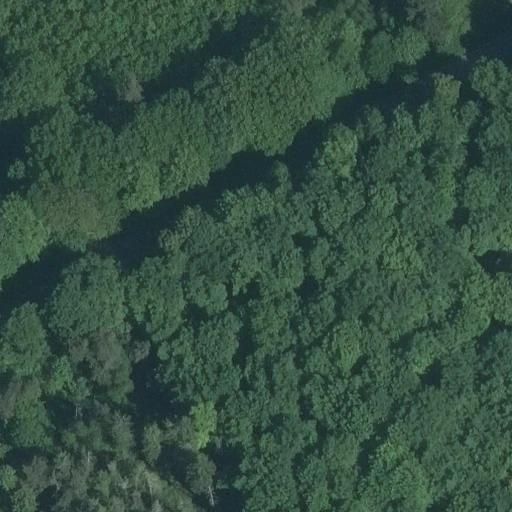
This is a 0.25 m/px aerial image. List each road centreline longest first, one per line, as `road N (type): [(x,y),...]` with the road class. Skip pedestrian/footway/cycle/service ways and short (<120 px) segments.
road 1 (secondary): [(0,325),(511,46)]
road 2 (track): [(0,68),(110,265)]
